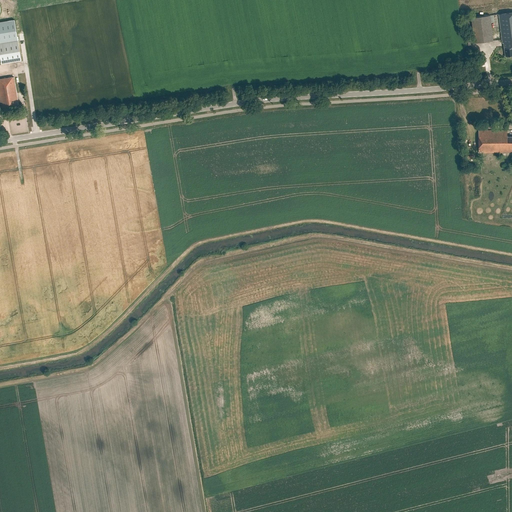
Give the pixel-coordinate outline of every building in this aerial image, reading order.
[(511,13),(499,15),(502,43),(504,43),(505,57),(511,56),(511,13)] [(475,43),(492,41),(489,16),(471,18),(475,43)] [(0,43),(0,54),(1,64),(21,60),(18,40),(0,43)] [(0,78),(0,98),(2,109),(19,106),(14,77),(0,78)] [(507,130),(479,131),(479,154),(491,154),(491,153),(502,153),(502,152),(511,152),(511,136),(507,137),(507,130)]
